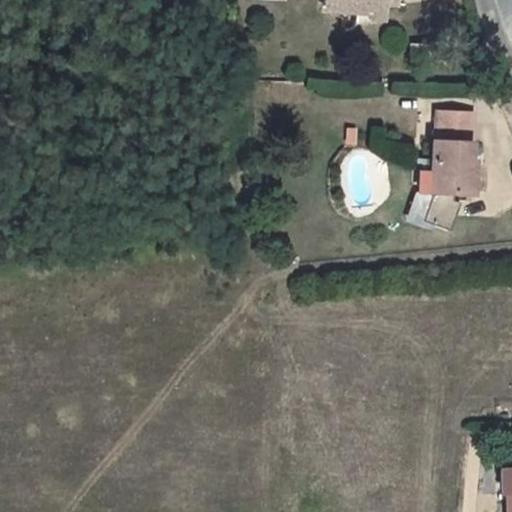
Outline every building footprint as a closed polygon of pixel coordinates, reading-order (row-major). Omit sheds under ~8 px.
[(385,43),(385,29),(384,8),(398,8),(398,0),(333,0),(333,6),(323,6),(323,30),(342,31),(342,35),(369,35),(369,43),(385,43)] [(385,29),(398,29),(398,8),(384,8),(385,29)] [(423,187),(416,186),(414,219),(420,220),(419,227),(444,230),(445,223),(464,224),(467,191),(463,190),(467,141),(432,137),(429,169),(425,169),(423,187)] [(416,186),(407,185),(403,235),(443,238),(444,230),(419,227),(420,220),(414,219),(416,186)] [(511,511),(511,502),(497,503),(497,511),(511,511)]
